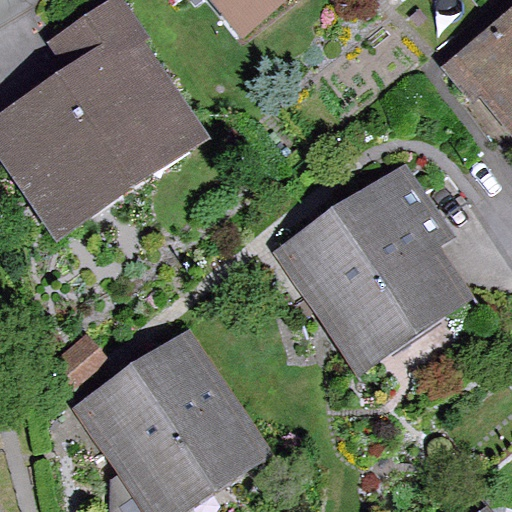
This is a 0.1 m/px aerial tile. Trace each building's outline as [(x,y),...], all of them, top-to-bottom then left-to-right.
[(225,0),(246,27),(280,0),(225,0)] [(63,219),(180,141),(124,58),(142,45),(117,8),(68,42),(92,79),(7,136),(63,219)] [(458,68),(509,132),(511,130),(511,33),(502,41),(498,36),(458,68)] [(355,358),(453,293),(414,234),(433,221),(406,181),(289,259),(355,358)] [(157,511),(252,449),(186,350),(89,415),(129,476),(115,486),(114,511),(157,511)]
